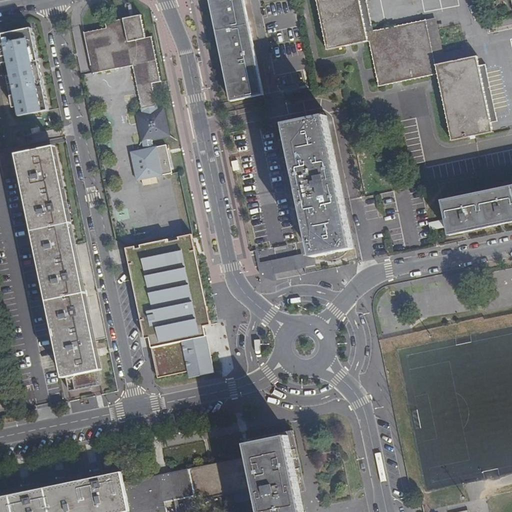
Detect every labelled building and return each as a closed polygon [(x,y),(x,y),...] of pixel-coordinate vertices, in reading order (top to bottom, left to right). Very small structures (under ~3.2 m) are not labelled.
[(266,93),(246,0),(212,0),(234,100),(266,93)] [(318,0),(329,50),(370,41),(379,86),(439,74),(452,140),(495,131),(493,122),(499,121),(487,64),(481,65),(479,55),(437,64),(428,19),(375,30),(368,0),(318,0)] [(146,37),(142,15),(106,22),(107,26),(85,31),(93,73),(132,66),(141,109),(137,110),(144,146),(131,148),(137,177),(172,170),(166,141),(156,143),(154,135),(171,131),(166,105),(158,106),(153,80),(161,79),(152,36),(146,37)] [(437,18),(429,19),(434,45),(442,44),(437,18)] [(32,28),(0,34),(0,68),(10,67),(20,116),(50,110),(32,28)] [(358,267),(327,122),(289,130),(320,275),(358,267)] [(94,372),(103,371),(84,278),(64,179),(57,147),(17,155),(64,379),(94,372)] [(511,221),(511,185),(443,200),(451,234),(511,221)] [(193,233),(127,246),(146,337),(151,336),(159,376),(189,369),(191,376),(215,370),(206,324),(212,323),(193,233)] [(277,249),(258,253),(263,279),(303,271),(302,268),(315,266),(310,241),(297,244),(299,254),(279,259),(277,249)] [(318,511),(315,495),(322,494),(308,429),(261,439),(276,511),(318,511)] [(250,457),(123,483),(130,511),(129,511),(167,511),(165,502),(256,483),(250,457)] [(123,483),(122,472),(46,488),(50,511),(127,511),(130,511),(123,483)] [(0,511),(50,511),(46,488),(0,496),(0,511)]
